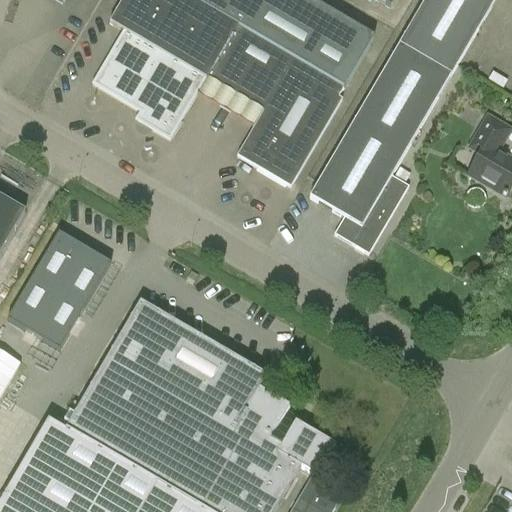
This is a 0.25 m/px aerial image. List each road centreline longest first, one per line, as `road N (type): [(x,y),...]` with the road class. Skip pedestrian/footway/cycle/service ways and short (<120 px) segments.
road 1 (unclassified): [(497,399),(0,106)]
road 2 (unclassified): [(435,511),(497,399)]
